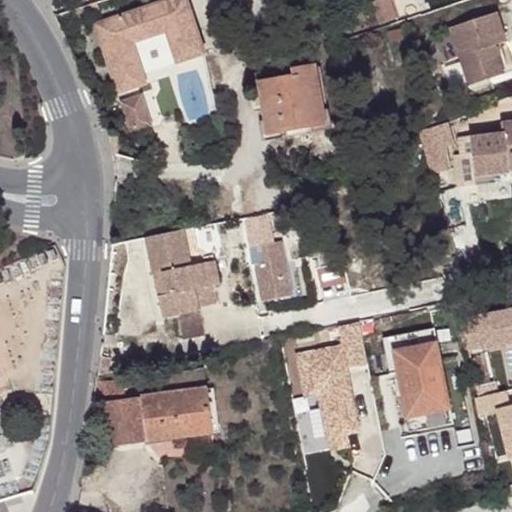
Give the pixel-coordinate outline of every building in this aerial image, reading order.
[(189,55),(216,46),(202,0),(155,0),(107,16),(129,84),(157,76),(144,34),(178,23),(189,55)] [(394,0),(393,0),(376,6),(384,29),(403,23),(394,0)] [(496,12),(450,27),(469,86),(505,74),(495,45),(506,41),(496,12)] [(297,68),(299,74),(327,66),(326,60),(297,68)] [(327,66),(299,74),(265,83),(278,133),(339,118),(327,66)] [(153,85),(132,92),(141,120),(162,114),(153,85)] [(440,120),(416,128),(425,159),(441,154),(436,140),(445,137),(440,120)] [(503,133),(456,138),(458,153),(453,154),(456,176),(508,169),(511,168),(511,120),(502,122),(503,133)] [(508,169),(456,176),(457,186),(509,179),(508,169)] [(179,237),(141,245),(164,350),(200,342),(195,316),(195,314),(191,296),(202,294),(197,270),(187,273),(179,237)] [(265,268),(256,270),(263,310),(294,303),(282,245),(261,249),(265,268)] [(197,270),(202,294),(191,296),(195,314),(212,310),(209,292),(216,291),(211,268),(197,270)] [(511,312),(451,325),(457,353),(477,349),(477,352),(511,344),(511,312)] [(336,349),(295,357),(303,399),(316,396),(325,435),(357,429),(345,368),(359,364),(351,325),(332,329),(336,349)] [(409,419),(452,408),(435,342),(392,354),(409,419)] [(193,438),(215,435),(221,434),(216,391),(209,392),(213,427),(183,431),(184,439),(193,438)] [(213,427),(209,392),(106,404),(112,448),(184,439),(183,431),(213,427)] [(499,393),(467,402),(471,418),(490,413),(502,456),(511,453),(511,406),(503,409),(499,393)] [(218,455),(215,435),(193,438),(196,458),(218,455)]
